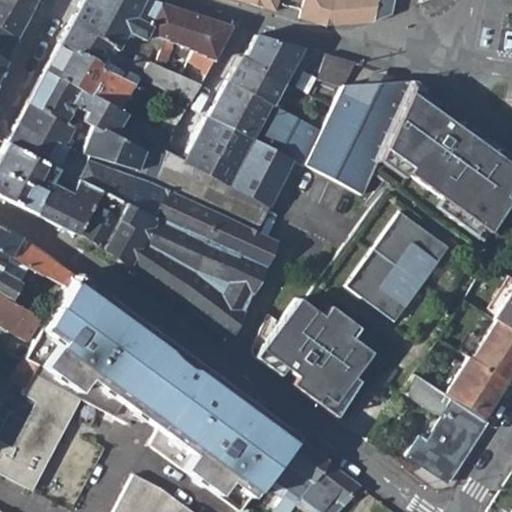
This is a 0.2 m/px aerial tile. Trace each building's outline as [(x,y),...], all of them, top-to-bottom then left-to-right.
[(0,0),(0,8),(22,22),(32,0),(0,0)] [(148,0),(79,0),(57,42),(97,63),(108,41),(132,53),(138,43),(126,36),(119,37),(125,27),(158,47),(163,36),(147,26),(157,3),(148,0)] [(230,0),(269,12),(273,0),(230,0)] [(376,13),(378,0),(307,0),(300,21),(308,24),(314,25),(322,27),(325,26),(329,25),(340,24),(348,23),(358,21),(369,20),(374,19),(376,13)] [(378,0),(376,13),(374,19),(393,15),(395,0),(378,0)] [(191,50),(206,20),(157,3),(147,26),(163,36),(158,47),(151,61),(161,66),(173,43),(191,50)] [(0,29),(13,39),(22,22),(0,8),(0,29)] [(222,25),(206,20),(191,50),(198,54),(185,79),(197,85),(229,27),(222,25)] [(0,59),(2,61),(13,39),(0,29),(0,59)] [(282,81),(299,47),(253,34),(240,59),(282,81)] [(132,53),(120,76),(97,63),(57,42),(24,103),(59,122),(64,113),(88,126),(154,161),(161,150),(183,111),(171,105),(157,131),(115,108),(129,82),(131,83),(134,83),(135,81),(138,75),(177,95),(174,100),(179,103),(182,98),(188,101),(197,85),(185,79),(178,75),(161,66),(151,61),(132,53)] [(319,53),(312,74),(341,86),(343,86),(351,62),(319,53)] [(223,80),(269,104),(282,81),(240,59),(236,57),(223,80)] [(205,115),(289,157),(361,194),(371,171),(407,91),(413,80),(343,86),(341,86),(339,86),(330,106),(319,131),(269,104),(223,80),(205,115)] [(293,297),(255,348),(329,403),(459,225),(465,217),(479,228),(511,182),(511,167),(407,91),(371,171),(387,183),(299,301),(293,297)] [(24,103),(15,120),(81,154),(88,126),(64,113),(59,122),(24,103)] [(180,160),(266,202),(269,196),(289,157),(205,115),(180,160)] [(148,173),(81,154),(15,120),(12,126),(79,159),(133,177),(144,180),(148,173)] [(79,159),(12,126),(0,147),(0,198),(70,235),(72,232),(92,191),(117,205),(133,177),(79,159)] [(154,161),(88,126),(81,154),(148,173),(154,161)] [(144,180),(164,190),(237,223),(250,231),(266,202),(180,160),(161,150),(154,161),(148,173),(144,180)] [(146,222),(164,190),(144,180),(133,177),(117,205),(146,222)] [(166,294),(177,302),(225,338),(269,241),(258,234),(250,231),(237,223),(164,190),(146,222),(121,265),(166,294)] [(72,232),(121,265),(146,222),(117,205),(92,191),(72,232)] [(0,250),(3,252),(7,255),(17,236),(15,235),(0,226),(0,250)] [(68,273),(67,273),(17,236),(7,255),(20,262),(63,285),(66,279),(68,273)] [(0,273),(0,258),(3,252),(0,250),(0,296),(6,300),(16,283),(11,280),(0,273)] [(3,252),(0,258),(0,273),(11,280),(20,262),(7,255),(3,252)] [(18,393),(34,401),(11,448),(0,443),(0,475),(33,492),(81,397),(125,430),(136,415),(157,431),(166,419),(175,405),(182,392),(188,381),(193,373),(196,367),(193,365),(172,349),(119,310),(68,273),(66,279),(63,285),(61,288),(51,300),(40,319),(26,343),(20,352),(17,358),(19,359),(31,367),(20,390),(18,393)] [(511,332),(511,279),(505,275),(481,313),(491,319),(511,332)] [(0,296),(0,328),(26,343),(40,319),(6,300),(0,296)] [(511,366),(511,332),(491,319),(467,357),(504,380),(511,366)] [(504,380),(467,357),(464,355),(441,393),(479,418),(504,380)] [(19,359),(7,382),(20,390),(31,367),(19,359)] [(147,448),(214,497),(234,511),(238,511),(266,474),(291,437),(257,412),(199,370),(196,367),(193,373),(188,381),(182,392),(175,405),(166,419),(157,431),(158,432),(147,448)] [(399,391),(431,412),(433,409),(439,414),(422,440),(413,434),(402,452),(443,479),(455,461),(452,459),(465,439),(468,441),(482,419),(479,418),(441,393),(410,374),(399,391)] [(0,403),(3,405),(10,409),(18,393),(20,390),(7,382),(0,378),(0,403)] [(291,437),(266,474),(287,489),(278,502),(290,510),(300,495),(324,461),(291,437)] [(314,504),(326,487),(334,492),(321,510),(319,511),(333,511),(339,506),(356,485),(324,461),(300,495),(314,504)] [(190,511),(156,487),(133,476),(113,511),(190,511)] [(339,506),(346,511),(364,490),(356,485),(339,506)] [(334,492),(326,487),(314,504),(321,510),(334,492)]
